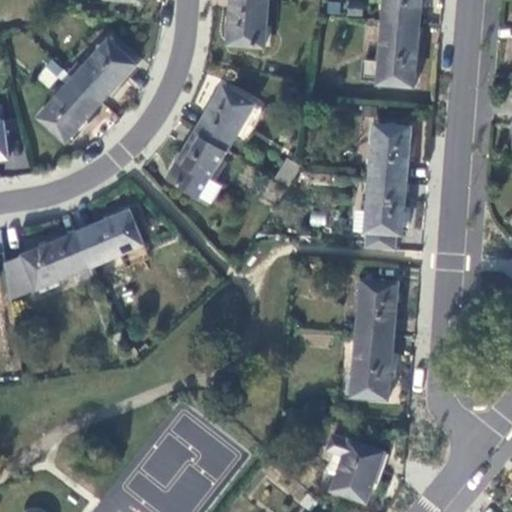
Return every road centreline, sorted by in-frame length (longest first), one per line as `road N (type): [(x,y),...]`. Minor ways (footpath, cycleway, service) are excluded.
road 1 (tertiary): [(474,0),(443,387),(447,408),(479,448)]
road 2 (residential): [(0,202),(63,190),(122,157),(173,95),(191,0)]
